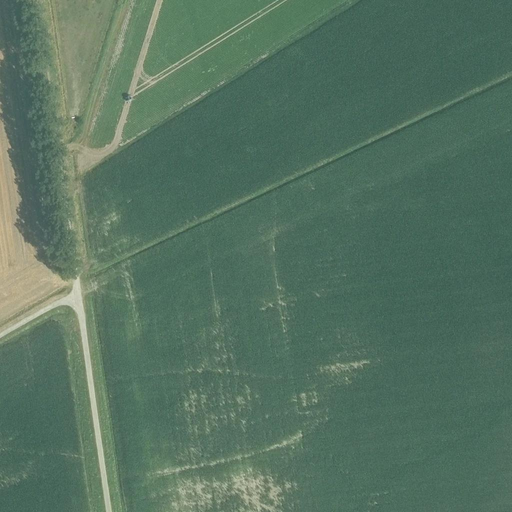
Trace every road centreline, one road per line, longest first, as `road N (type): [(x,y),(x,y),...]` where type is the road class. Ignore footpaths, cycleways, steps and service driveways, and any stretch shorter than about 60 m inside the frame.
road 1 (track): [(78,292),(35,0)]
road 2 (unclassified): [(105,511),(78,292)]
